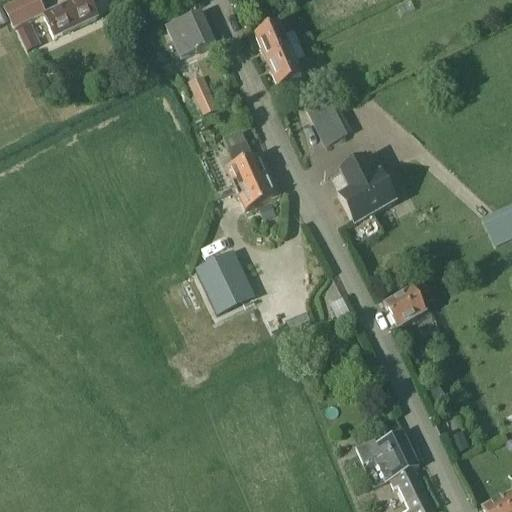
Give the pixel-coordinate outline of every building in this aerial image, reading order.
[(22,0),(1,11),(11,32),(44,16),(36,0),(22,0)] [(96,24),(86,4),(43,24),(53,44),(96,24)] [(213,50),(199,18),(165,34),(179,65),(213,50)] [(287,54),(277,29),(252,40),(263,65),(287,54)] [(298,80),(287,54),(263,65),(273,91),(298,80)] [(217,113),(202,80),(186,87),(202,121),(217,113)] [(313,139),(345,124),(336,98),(303,112),(313,139)] [(268,180),(259,160),(251,164),(244,148),(225,156),(233,172),(224,176),(233,195),(268,180)] [(353,227),(393,207),(378,177),(372,180),(363,162),(339,175),(348,193),(338,198),(353,227)] [(278,201),(268,180),(233,195),(242,216),(278,201)] [(511,206),(479,222),(492,250),(511,240),(511,206)] [(252,303),(230,259),(194,277),(215,321),(252,303)] [(423,318),(411,293),(382,306),(394,332),(423,318)] [(459,439),(449,444),(455,457),(465,452),(459,439)] [(372,445),(354,454),(361,470),(372,464),(384,489),(388,487),(392,496),(396,494),(404,511),(428,511),(411,476),(416,473),(400,440),(394,443),(375,452),(372,445)] [(511,511),(511,499),(511,498),(481,511),(511,511)]
